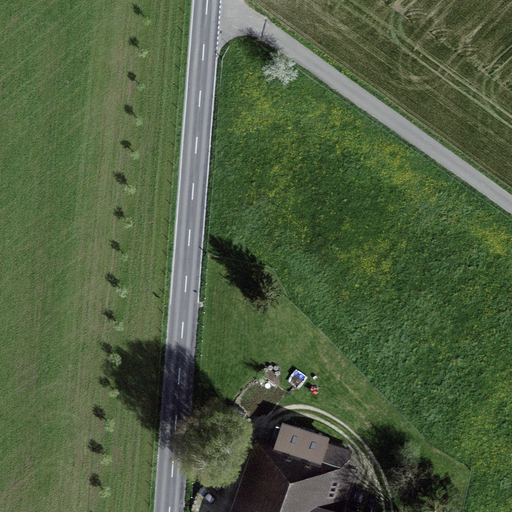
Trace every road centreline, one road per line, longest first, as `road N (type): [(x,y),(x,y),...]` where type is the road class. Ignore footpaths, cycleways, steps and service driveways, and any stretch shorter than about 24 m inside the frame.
road 1 (secondary): [(208,0),(167,511)]
road 2 (unclassified): [(208,0),(511,204)]
